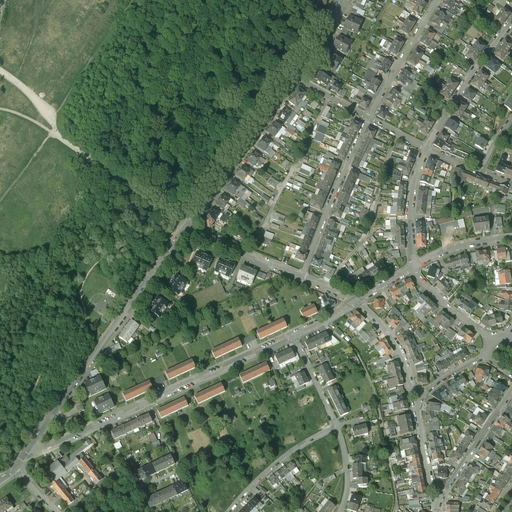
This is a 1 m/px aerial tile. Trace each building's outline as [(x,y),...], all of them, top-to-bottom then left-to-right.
[(412,0),(411,2),(416,5),(423,10),(426,4),(419,0),(412,0)] [(454,3),(449,0),(445,0),(443,4),(449,8),(449,9),(454,12),(455,13),(459,6),(454,3)] [(411,2),(410,2),(409,4),(408,3),(405,7),(412,11),(416,5),(411,2)] [(423,10),(416,5),(412,11),(420,15),(423,10)] [(500,12),(494,7),(491,11),(497,16),(500,12)] [(497,16),(495,20),(494,21),(497,24),(498,22),(502,25),(510,13),(503,8),(497,16)] [(446,16),(438,11),(435,17),(442,21),(443,19),(446,16)] [(349,16),(348,20),(347,19),(345,22),(346,22),(345,24),(346,25),(344,28),(349,30),(356,34),(358,28),(359,29),(360,26),(359,25),(361,21),(354,18),(349,16)] [(442,21),(435,17),(432,23),(435,25),(439,27),(441,24),(442,21)] [(415,23),(408,19),(405,22),(404,25),(411,29),(415,23)] [(411,29),(404,25),(403,27),(400,31),(408,35),(411,29)] [(439,27),(435,25),(433,29),(442,34),(443,32),(441,30),(442,29),(439,27)] [(435,35),(427,31),(424,37),(431,41),(432,39),(435,35)] [(344,38),(339,36),(337,39),(336,39),(335,41),(334,44),(335,44),(333,47),(337,50),(344,54),(347,49),(349,46),(351,42),(344,38)] [(431,41),(424,37),(420,43),(427,47),(429,43),(431,41)] [(403,43),(396,39),(394,43),(392,45),(400,49),(403,43)] [(511,45),(504,39),(502,43),(499,47),(511,56),(511,54),(511,53),(508,50),(511,45)] [(386,41),(382,47),(389,51),(396,55),(400,49),(392,45),(386,41)] [(485,47),(477,41),(473,46),(472,48),(479,54),(482,50),(485,47)] [(511,56),(499,47),(496,51),(494,54),(501,60),(505,54),(510,58),(511,56)] [(479,54),(472,48),(470,50),(466,56),(474,61),(476,58),(479,54)] [(422,55),(415,50),(412,56),(419,61),(420,58),(422,55)] [(334,55),(329,53),(327,56),(327,55),(325,58),(324,60),(325,61),(323,64),(327,67),(333,70),(334,71),(336,67),(337,67),(338,64),(341,59),(334,55)] [(419,61),(412,56),(408,62),(415,67),(417,63),(419,61)] [(387,61),(380,57),(378,60),(377,60),(376,62),(388,69),(392,64),(390,63),(391,61),(388,59),(387,61)] [(500,66),(491,60),(486,67),(495,74),(500,66)] [(388,69),(376,62),(374,64),(380,67),(378,71),(385,75),(388,69)] [(410,74),(403,70),(400,76),(407,80),(408,78),(410,74)] [(319,73),(316,71),(312,78),(318,82),(317,83),(320,84),(320,83),(326,86),(327,84),(328,84),(328,83),(329,81),(330,79),(319,73)] [(488,77),(480,71),(478,74),(476,77),(488,87),(490,85),(485,81),(488,77)] [(407,80),(400,76),(397,81),(404,85),(406,82),(407,80)] [(488,87),(476,77),(474,80),(471,83),(479,89),(482,85),(487,89),(488,87)] [(381,83),(373,79),(371,82),(366,79),(365,81),(370,84),(377,89),(381,83)] [(458,84),(450,79),(446,85),(442,82),(440,84),(453,92),(456,88),(458,84)] [(342,86),(335,82),(333,87),(331,90),(333,92),(334,92),(337,93),(340,89),(342,86)] [(377,89),(370,84),(369,87),(367,90),(374,94),(377,89)] [(453,92),(440,84),(439,86),(444,89),(440,95),(448,100),(451,96),(450,96),(453,92)] [(306,93),(298,88),(293,95),(303,102),(306,98),(306,97),(304,96),(306,93)] [(399,93),(392,89),(389,95),(396,99),(397,97),(399,93)] [(475,94),(468,89),(463,97),(468,100),(471,102),(475,94)] [(303,102),(293,95),(288,101),(296,107),(299,110),(302,106),(304,108),(307,104),(303,102)] [(396,99),(389,95),(385,101),(392,105),(398,108),(401,102),(396,99)] [(362,100),(356,96),(354,101),(359,104),(359,105),(366,109),(370,102),(363,98),(362,100)] [(313,101),(310,107),(314,110),(318,105),(313,101)] [(467,107),(460,102),(456,108),(463,113),(470,117),(471,115),(465,110),(467,107)] [(416,109),(426,115),(428,111),(419,105),(416,109)] [(292,112),(285,107),(281,112),(288,117),(292,112)] [(326,107),(321,116),(325,118),(330,109),(326,107)] [(463,113),(456,108),(452,114),(460,119),(462,115),(469,119),(470,117),(463,113)] [(312,115),(306,110),(306,111),(304,109),(303,111),(305,112),(302,116),(308,120),(312,115)] [(388,113),(381,109),(377,116),(384,120),(384,118),(390,121),(392,117),(387,114),(388,113)] [(288,117),(281,112),(277,117),(285,123),(288,117)] [(434,123),(426,119),(424,123),(423,125),(430,129),(434,123)] [(322,120),(317,131),(326,135),(330,123),(322,120)] [(458,125),(449,120),(444,127),(453,133),(458,125)] [(282,127),(274,121),(271,127),(278,132),(282,127)] [(361,125),(352,121),(351,123),(350,122),(349,125),(350,126),(349,129),(356,132),(357,133),(361,125)] [(430,129),(423,125),(421,127),(419,131),(426,135),(430,129)] [(278,132),(271,127),(267,132),(275,137),(278,132)] [(356,132),(349,129),(346,127),(345,130),(343,135),(346,136),(347,136),(353,139),(356,132)] [(376,132),(367,128),(364,136),(365,136),(372,139),(376,132)] [(448,137),(441,133),(437,139),(451,147),(453,145),(446,141),(448,137)] [(272,141),(264,136),(260,141),(268,146),(272,141)] [(346,136),(343,144),(350,146),(353,139),(347,136),(346,136)] [(372,139),(365,136),(362,143),(368,146),(372,148),(374,144),(375,145),(377,141),(372,139)] [(484,141),(480,138),(475,145),(482,150),(487,142),(484,141)] [(451,147),(437,139),(433,145),(441,149),(443,145),(450,150),(451,147)] [(268,146),(260,141),(257,146),(268,155),(271,151),(273,152),(274,151),(268,146)] [(368,146),(362,143),(358,151),(365,153),(368,146)] [(350,146),(343,144),(340,151),(346,154),(350,146)] [(261,156),(254,150),(250,156),(258,161),(261,156)] [(417,153),(411,150),(408,158),(414,161),(417,153)] [(346,154),(340,151),(337,158),(343,161),(346,154)] [(365,153),(358,151),(355,158),(361,161),(365,153)] [(258,161),(250,156),(246,161),(254,166),(256,162),(259,164),(261,163),(258,161)] [(361,161),(355,158),(352,165),(358,168),(361,161)] [(403,161),(397,159),(396,163),(399,163),(400,164),(405,165),(411,168),(412,168),(414,162),(414,161),(408,158),(406,163),(403,162),(403,161)] [(442,162),(429,158),(427,164),(434,166),(436,167),(437,165),(440,166),(442,162)] [(286,160),(281,167),(285,170),(290,163),(286,160)] [(340,165),(330,161),(328,167),(337,171),(340,165)] [(405,165),(400,164),(399,163),(398,168),(403,170),(402,173),(408,176),(411,168),(405,165)] [(499,163),(496,171),(504,174),(507,166),(503,165),(499,163)] [(434,166),(427,164),(424,169),(432,172),(435,173),(437,167),(436,167),(434,166)] [(251,170),(243,165),(240,170),(247,175),(251,170)] [(337,171),(328,167),(325,173),(327,173),(335,177),(337,171)] [(463,171),(455,168),(453,175),(461,178),(462,176),(467,178),(468,173),(463,171)] [(432,172),(424,169),(422,175),(430,178),(432,172)] [(240,170),(236,175),(244,180),(247,175),(240,170)] [(359,173),(351,170),(349,176),(357,179),(365,183),(367,177),(359,174),(359,173)] [(335,177),(327,173),(325,179),(332,182),(335,177)] [(481,178),(474,175),(473,175),(468,173),(467,178),(472,180),(471,182),(479,185),(481,178)] [(422,175),(420,182),(423,183),(428,184),(430,185),(432,179),(430,178),(422,175)] [(357,179),(349,176),(347,182),(354,185),(357,179)] [(489,181),(481,178),(479,185),(487,188),(488,186),(493,188),(494,184),(489,182),(489,181)] [(241,185),(233,179),(229,184),(244,195),(247,190),(240,185),(241,185)] [(332,182),(325,179),(324,182),(320,180),(318,183),(330,188),(332,182)] [(354,185),(347,182),(344,187),(352,191),(354,185)] [(330,188),(318,183),(316,189),(320,190),(328,194),(330,188)] [(244,195),(229,184),(226,190),(233,195),(234,194),(241,199),(244,195)] [(508,188),(500,185),(500,186),(494,184),(493,188),(498,190),(497,192),(505,195),(508,188)] [(352,191),(344,187),(342,193),(349,196),(352,191)] [(328,194),(320,190),(318,196),(325,199),(328,194)] [(268,203),(271,198),(264,193),(261,199),(268,203)] [(349,196),(342,193),(339,199),(347,202),(349,196)] [(230,199),(223,194),(219,199),(227,204),(230,199)] [(318,196),(313,194),(311,200),(315,202),(323,205),(325,199),(318,196)] [(227,204),(219,199),(215,204),(223,209),(227,204)] [(347,202),(339,199),(337,204),(345,208),(347,202)] [(323,205),(315,202),(313,208),(320,211),(323,205)] [(345,208),(337,204),(335,210),(342,213),(345,208)] [(498,204),(498,213),(507,213),(507,204),(498,204)] [(219,215),(211,209),(207,216),(214,222),(219,215)] [(342,213),(335,210),(332,216),(340,219),(342,213)] [(320,216),(313,213),(311,221),(317,224),(320,216)] [(214,222),(207,216),(202,223),(210,228),(214,222)] [(488,217),(472,219),(474,233),(490,230),(488,217)] [(335,222),(329,220),(326,227),(333,230),(338,231),(339,232),(341,225),(340,224),(335,223),(335,222)] [(317,224),(311,221),(308,229),(314,231),(317,224)] [(403,224),(396,225),(396,229),(391,230),(391,231),(391,233),(397,233),(404,233),(403,224)] [(333,230),(326,227),(323,234),(330,237),(331,238),(336,239),(338,231),(333,230)] [(314,231),(308,229),(305,236),(311,239),(314,231)] [(404,233),(397,233),(391,233),(389,233),(390,238),(395,237),(395,241),(397,241),(404,241),(404,240),(404,234),(404,233)] [(330,237),(323,234),(320,242),(327,245),(333,247),(334,242),(329,240),(330,237)] [(311,239),(305,236),(302,243),(309,246),(311,239)] [(271,240),(263,237),(261,243),(267,245),(268,242),(270,243),(271,240)] [(327,245),(320,242),(318,249),(326,253),(328,250),(331,251),(333,247),(327,245)] [(309,246),(302,243),(299,251),(307,254),(306,253),(309,246)] [(509,252),(505,252),(504,248),(496,250),(497,251),(498,258),(501,258),(502,259),(505,258),(506,262),(510,261),(509,252)] [(318,249),(315,257),(322,260),(325,261),(327,262),(329,263),(331,260),(329,259),(330,255),(326,253),(318,249)] [(299,251),(298,251),(295,258),(304,262),(307,254),(299,251)] [(206,255),(203,254),(203,255),(197,252),(192,263),(197,265),(196,267),(202,269),(203,268),(207,270),(212,258),(206,256),(206,255)] [(466,255),(462,257),(462,256),(458,257),(458,258),(460,264),(461,265),(462,267),(463,270),(470,268),(466,255)] [(322,260),(315,257),(314,256),(310,264),(319,268),(322,260)] [(451,260),(453,266),(454,266),(459,265),(460,264),(458,258),(451,260)] [(226,261),(220,259),(215,270),(219,272),(219,273),(225,276),(226,274),(230,276),(235,265),(229,263),(229,262),(226,261)] [(451,259),(447,261),(444,263),(447,272),(450,271),(449,269),(454,268),(454,266),(453,266),(451,260),(451,259)] [(331,269),(326,266),(327,262),(325,261),(324,266),(323,270),(327,272),(324,277),(330,280),(335,270),(331,269)] [(381,261),(374,265),(379,273),(386,269),(381,261)] [(374,266),(368,270),(371,276),(378,272),(379,274),(379,273),(374,265),(374,266)] [(248,268),(242,266),(237,277),(242,279),(241,280),(247,283),(248,281),(252,283),(257,272),(251,270),(251,269),(248,268)] [(437,271),(430,269),(429,272),(428,273),(427,276),(434,279),(435,276),(437,271)] [(368,270),(361,275),(364,281),(371,276),(368,270)] [(187,282),(177,274),(173,280),(172,279),(171,282),(167,288),(177,295),(180,291),(181,292),(185,286),(184,285),(187,282)] [(361,275),(354,279),(354,278),(353,278),(358,286),(358,285),(364,281),(361,275)] [(511,277),(499,279),(496,280),(497,285),(500,285),(505,284),(511,283),(511,280),(511,277)] [(358,286),(353,278),(346,282),(351,290),(358,286)] [(409,279),(406,281),(402,283),(403,284),(403,283),(407,290),(411,288),(412,290),(415,288),(409,279)] [(443,279),(440,283),(440,282),(436,286),(442,292),(448,286),(450,283),(447,280),(445,281),(443,279)] [(220,282),(190,296),(192,300),(187,303),(189,308),(194,306),(197,312),(227,298),(220,282)] [(397,287),(396,287),(400,293),(405,290),(405,291),(406,293),(408,292),(407,290),(403,283),(403,284),(397,287)] [(396,286),(393,288),(393,289),(390,291),(395,300),(398,298),(397,296),(401,294),(400,293),(396,287),(397,287),(396,286)] [(448,286),(442,292),(446,295),(449,292),(448,291),(451,289),(449,287),(448,286)] [(109,289),(107,292),(116,299),(118,296),(109,289)] [(461,297),(458,294),(455,298),(456,299),(454,302),(459,306),(458,307),(459,307),(463,301),(459,298),(461,297)] [(327,300),(325,295),(321,297),(326,309),(333,306),(333,305),(334,304),(334,303),(333,303),(333,302),(332,302),(331,302),(330,302),(329,299),(327,300)] [(419,303),(413,309),(413,310),(414,310),(416,312),(418,310),(422,306),(428,300),(423,295),(417,301),(419,303)] [(158,297),(154,302),(152,304),(148,310),(158,317),(161,313),(162,314),(167,309),(165,307),(168,304),(158,297)] [(384,300),(375,301),(376,304),(374,306),(375,309),(382,309),(382,306),(384,306),(384,300)] [(428,300),(422,306),(418,310),(425,317),(429,313),(428,313),(430,311),(435,306),(428,300)] [(463,301),(459,307),(462,310),(462,309),(464,310),(468,305),(466,303),(463,301)] [(468,305),(464,310),(466,312),(466,313),(469,315),(476,306),(471,301),(468,305)] [(511,301),(505,301),(505,303),(499,303),(499,308),(504,308),(504,310),(505,311),(508,311),(511,311),(511,301)] [(314,305),(300,311),(304,319),(317,313),(314,305)] [(395,309),(390,313),(393,315),(390,318),(390,317),(386,320),(390,324),(396,318),(400,315),(398,314),(399,314),(398,313),(399,313),(395,309)] [(355,312),(346,322),(350,326),(360,316),(355,312)] [(442,312),(434,320),(436,322),(439,318),(443,321),(447,316),(442,312)] [(500,314),(494,316),(496,325),(503,323),(500,314)] [(360,316),(350,326),(355,330),(364,320),(360,316)] [(453,321),(447,316),(443,321),(447,325),(444,328),(446,330),(453,321)] [(487,318),(485,316),(480,322),(487,327),(490,326),(487,318)] [(494,316),(487,318),(490,326),(496,325),(494,316)] [(396,318),(390,324),(394,328),(398,325),(397,324),(399,322),(398,320),(396,318)] [(283,319),(257,332),(260,339),(287,327),(283,319)] [(139,326),(131,320),(129,323),(127,326),(135,332),(139,326)] [(135,332),(127,326),(123,331),(131,337),(135,332)] [(372,327),(365,333),(369,338),(376,331),(372,327)] [(463,327),(457,335),(462,339),(468,331),(463,327)] [(343,334),(337,328),(334,332),(340,337),(343,334)] [(427,335),(425,331),(421,333),(418,329),(415,331),(421,339),(427,335)] [(131,337),(123,331),(121,334),(121,335),(119,337),(127,343),(131,337)] [(453,331),(447,338),(451,341),(456,334),(453,331)] [(468,331),(462,339),(468,344),(470,342),(474,335),(468,331)] [(326,332),(321,335),(325,344),(330,342),(329,338),(326,332)] [(255,333),(245,338),(248,344),(258,339),(255,333)] [(408,333),(402,335),(405,343),(411,340),(408,335),(408,333)] [(321,335),(315,337),(320,347),(325,344),(321,335)] [(332,336),(329,338),(330,342),(332,346),(339,343),(332,336)] [(315,337),(310,340),(314,349),(320,347),(315,337)] [(238,339),(212,351),(215,359),(242,346),(238,339)] [(310,340),(305,342),(307,348),(309,352),(314,349),(310,340)] [(384,340),(379,343),(380,345),(377,348),(379,352),(383,350),(388,346),(384,340)] [(411,340),(405,343),(408,350),(414,347),(411,340)] [(388,346),(383,350),(386,354),(387,356),(393,352),(388,346)] [(414,347),(408,350),(411,357),(417,355),(414,347)] [(463,351),(458,354),(461,360),(468,356),(464,348),(462,349),(463,351)] [(293,354),(291,349),(285,351),(290,360),(295,358),(293,354)] [(290,360),(285,351),(280,354),(284,363),(290,360)] [(280,354),(275,356),(277,362),(279,365),(284,363),(280,354)] [(458,354),(451,358),(454,363),(461,360),(458,354)] [(417,355),(411,357),(414,364),(422,361),(421,359),(419,360),(418,357),(417,355)] [(327,357),(325,358),(326,361),(321,364),(322,366),(326,364),(330,363),(327,357)] [(451,358),(444,362),(447,367),(454,363),(451,358)] [(192,360),(165,372),(169,380),(196,368),(192,360)] [(444,362),(439,365),(438,363),(436,364),(440,371),(447,367),(444,362)] [(266,363),(239,375),(243,383),(269,371),(268,368),(266,363)] [(397,363),(387,365),(388,369),(390,368),(391,372),(400,370),(399,366),(398,367),(397,363)] [(322,366),(317,369),(320,374),(329,370),(326,364),(322,366)] [(100,377),(98,377),(96,374),(98,373),(97,370),(90,373),(92,376),(93,376),(95,379),(85,383),(85,384),(86,383),(88,386),(87,387),(86,389),(87,392),(89,392),(91,392),(92,395),(91,396),(106,389),(100,377)] [(329,370),(320,374),(322,379),(331,375),(329,370)] [(400,370),(391,372),(391,373),(393,372),(394,378),(394,379),(401,377),(399,371),(400,370)] [(298,375),(295,376),(297,382),(306,377),(304,372),(298,375)] [(423,373),(417,373),(418,382),(422,382),(422,383),(426,383),(426,375),(423,375),(423,373)] [(331,375),(322,379),(325,385),(331,382),(334,380),(331,375)] [(456,380),(459,385),(463,383),(464,385),(468,382),(465,379),(464,380),(462,376),(456,380)] [(306,377),(297,382),(300,387),(303,385),(309,383),(306,377)] [(394,379),(393,380),(394,382),(388,384),(389,390),(396,389),(395,387),(403,385),(402,381),(401,377),(394,379)] [(455,379),(452,381),(452,382),(451,383),(457,393),(459,391),(456,387),(459,385),(456,380),(455,379)] [(149,381),(123,394),(126,401),(153,389),(149,381)] [(505,387),(496,382),(494,384),(496,386),(494,389),(495,390),(501,393),(501,394),(503,391),(505,387)] [(451,383),(449,384),(448,383),(445,386),(445,387),(446,386),(449,392),(452,390),(457,396),(459,395),(457,393),(451,383)] [(221,384),(194,396),(198,404),(225,391),(221,384)] [(445,387),(440,390),(442,394),(441,395),(443,398),(446,396),(445,395),(449,392),(446,386),(445,387)] [(348,413),(335,387),(328,390),(340,417),(348,413)] [(495,390),(492,395),(491,395),(491,393),(489,392),(488,394),(490,395),(496,400),(497,400),(501,394),(501,393),(495,390)] [(108,395),(94,401),(94,402),(95,401),(96,405),(95,405),(95,407),(96,410),(98,411),(99,410),(101,413),(99,414),(100,414),(114,407),(108,395)] [(496,400),(490,395),(487,399),(485,398),(483,401),(492,407),(494,403),(495,404),(497,400),(496,400)] [(401,398),(397,399),(397,396),(396,396),(391,398),(392,405),(393,404),(406,402),(405,396),(400,397),(401,398)] [(184,398),(158,410),(161,418),(188,406),(184,398)] [(406,402),(393,404),(394,409),(397,409),(398,411),(408,409),(407,407),(406,402)] [(438,404),(427,403),(426,411),(433,412),(439,412),(439,406),(438,406),(438,404)] [(452,409),(443,403),(441,406),(450,411),(452,409)] [(507,407),(503,413),(511,419),(511,417),(511,414),(510,413),(511,410),(511,409),(511,410),(507,407)] [(433,412),(426,411),(426,419),(437,420),(437,417),(432,417),(433,412)] [(482,415),(479,413),(477,415),(476,417),(483,421),(486,416),(483,414),(482,415)] [(476,417),(472,414),(470,418),(477,423),(476,424),(480,426),(483,421),(476,417)] [(142,417),(136,420),(137,420),(130,423),(133,430),(141,427),(145,426),(145,425),(152,422),(149,415),(142,418),(142,417)] [(409,415),(397,418),(399,427),(411,424),(409,415)] [(509,419),(503,415),(502,415),(500,418),(501,419),(500,420),(505,424),(507,422),(509,419)] [(62,421),(57,418),(53,424),(60,429),(65,426),(62,421)] [(505,424),(500,420),(499,422),(498,422),(495,425),(496,426),(496,425),(502,429),(504,426),(505,424)] [(123,426),(118,428),(118,429),(111,432),(115,439),(122,436),(126,434),(133,431),(130,423),(123,426)] [(411,424),(399,427),(401,435),(413,433),(411,424)] [(366,425),(359,427),(361,436),(368,434),(366,425)] [(502,429),(496,425),(496,426),(492,431),(496,434),(495,435),(499,438),(501,434),(499,433),(502,429)] [(359,427),(352,429),(354,438),(361,436),(359,427)] [(433,434),(429,435),(430,441),(430,442),(437,440),(436,437),(438,436),(437,431),(432,432),(433,434)] [(474,436),(466,431),(465,433),(467,434),(464,439),(469,442),(474,436)] [(150,435),(152,442),(158,440),(156,433),(150,435)] [(502,442),(494,436),(492,439),(502,445),(502,444),(501,444),(502,442)] [(412,439),(408,440),(406,440),(401,441),(403,451),(404,451),(416,448),(415,441),(414,441),(413,438),(412,439)] [(469,442),(464,439),(460,446),(465,449),(469,442)] [(67,458),(59,464),(58,462),(42,473),(51,484),(57,480),(72,468),(79,463),(79,462),(84,458),(80,453),(92,444),(88,440),(83,445),(84,446),(67,459),(67,458)] [(437,440),(430,442),(430,441),(429,442),(430,446),(431,446),(431,448),(438,446),(442,445),(441,440),(437,440)] [(158,441),(153,444),(155,449),(161,446),(158,441)] [(493,448),(485,443),(482,448),(489,453),(493,448)] [(460,446),(455,452),(461,456),(465,449),(460,446)] [(416,448),(404,451),(406,458),(412,457),(418,455),(417,452),(416,448)] [(489,453),(482,448),(478,454),(485,459),(487,456),(492,459),(492,458),(493,456),(489,453)] [(439,452),(432,453),(432,454),(433,458),(434,461),(438,460),(438,461),(443,461),(442,457),(440,457),(439,452)] [(455,452),(452,457),(450,456),(449,458),(456,462),(461,456),(455,452)] [(308,461),(302,454),(299,456),(305,463),(308,461)] [(418,455),(412,457),(413,461),(408,462),(408,465),(413,464),(419,462),(418,455)] [(163,459),(159,461),(160,461),(152,464),(156,473),(163,470),(168,468),(168,467),(175,464),(171,456),(163,459)] [(356,464),(352,464),(352,472),(362,471),(362,464),(365,464),(365,457),(356,457),(356,464)] [(94,470),(84,458),(79,462),(79,463),(83,468),(82,469),(85,472),(86,471),(88,474),(94,470)] [(295,459),(286,466),(290,472),(293,470),(295,473),(298,471),(296,468),(299,466),(295,459)] [(152,464),(145,468),(144,468),(141,470),(133,473),(137,482),(144,479),(150,476),(156,473),(152,464)] [(471,464),(467,470),(472,474),(476,475),(478,471),(477,470),(478,469),(471,464)] [(286,466),(280,471),(284,477),(290,472),(286,466)] [(97,467),(94,470),(88,474),(91,477),(90,478),(93,481),(96,484),(102,480),(97,474),(100,472),(97,467)] [(443,469),(438,468),(437,477),(441,477),(442,479),(445,479),(446,471),(443,471),(443,469)] [(420,470),(414,471),(416,476),(415,477),(415,476),(414,476),(411,477),(411,479),(422,477),(420,470)] [(467,470),(463,477),(468,481),(472,474),(467,470)] [(511,474),(511,473),(507,470),(507,471),(505,474),(503,476),(508,480),(511,474)] [(280,471),(274,475),(278,481),(284,477),(280,471)] [(274,475),(268,480),(272,486),(278,481),(274,475)] [(334,475),(322,480),(324,484),(335,478),(334,475)] [(502,478),(499,482),(504,486),(508,480),(503,476),(502,478)] [(102,480),(96,484),(99,487),(108,481),(105,477),(102,480)] [(422,477),(411,479),(413,486),(417,485),(423,484),(422,477)] [(468,481),(463,477),(458,484),(464,487),(468,481)] [(229,495),(246,487),(242,479),(225,487),(229,495)] [(362,479),(357,479),(357,486),(362,485),(362,487),(366,487),(366,485),(367,485),(367,479),(362,479)] [(57,480),(51,484),(59,494),(60,495),(65,490),(61,485),(62,484),(59,480),(58,482),(57,480)] [(177,484),(171,487),(165,490),(169,499),(176,496),(180,494),(187,490),(183,482),(177,485),(177,484)] [(497,487),(495,489),(500,492),(504,486),(499,482),(497,487)] [(423,484),(417,485),(419,490),(416,491),(416,493),(425,491),(425,487),(424,487),(423,484)] [(464,487),(458,484),(454,490),(461,495),(466,488),(464,487)] [(494,490),(491,494),(496,498),(500,492),(495,489),(494,490)] [(68,494),(65,490),(60,495),(62,498),(69,506),(74,502),(74,501),(68,494)] [(158,493),(152,496),(146,499),(150,508),(158,504),(158,505),(161,503),(169,499),(165,490),(158,494),(158,493)] [(425,491),(416,493),(417,497),(415,497),(415,501),(427,498),(425,491)] [(260,492),(255,497),(260,502),(266,496),(264,495),(260,492)] [(496,498),(491,494),(491,495),(488,499),(487,500),(493,504),(495,501),(496,498)] [(361,498),(352,496),(350,500),(349,503),(358,506),(361,498)] [(259,503),(254,497),(249,502),(254,508),(259,503)] [(6,499),(0,503),(0,504),(5,511),(9,511),(13,509),(6,499)] [(77,499),(74,501),(74,502),(69,506),(71,509),(80,502),(77,499)] [(483,503),(481,506),(489,511),(493,504),(487,500),(486,499),(483,503)] [(328,501),(323,507),(329,511),(330,511),(335,507),(328,501)] [(249,502),(244,508),(247,511),(249,511),(254,508),(249,502)] [(356,511),(358,506),(349,503),(347,510),(355,511),(356,511)]
